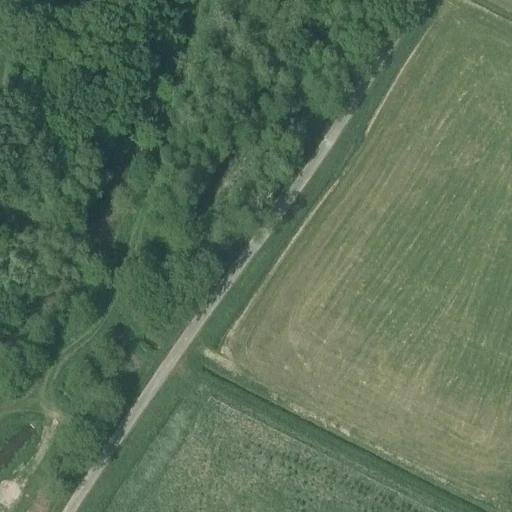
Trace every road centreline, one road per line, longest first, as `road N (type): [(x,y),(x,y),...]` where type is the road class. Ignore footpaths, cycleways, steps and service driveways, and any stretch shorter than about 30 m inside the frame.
road 1 (track): [(66,511),(412,0)]
road 2 (track): [(32,0),(18,118),(0,155)]
